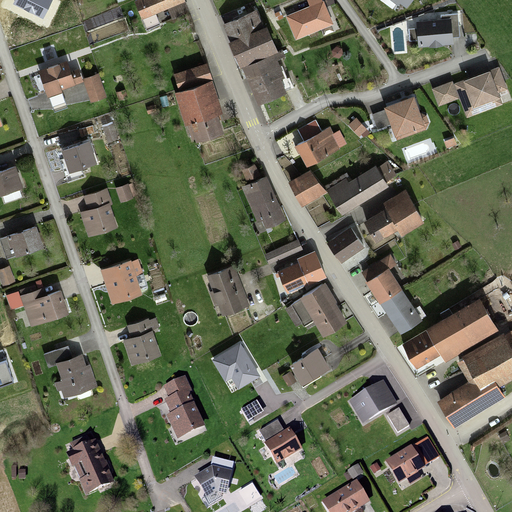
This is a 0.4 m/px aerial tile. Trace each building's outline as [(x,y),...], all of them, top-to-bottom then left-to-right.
[(51,0),(16,0),(14,4),(43,18),(51,0)] [(135,0),(142,19),(156,14),(182,5),(180,0),(135,0)] [(306,0),(309,7),(286,16),(295,40),(333,25),(324,1),(323,1),(321,0),(306,0)] [(389,0),(398,6),(400,4),(406,9),(412,0),(389,0)] [(159,24),(156,14),(142,19),(145,28),(159,24)] [(256,14),(225,27),(243,71),(245,70),(271,59),(274,58),(256,14)] [(441,19),(416,21),(417,28),(409,29),(410,41),(418,41),(418,48),(429,47),(429,48),(436,48),(443,47),(443,46),(453,45),(452,38),(460,37),(458,14),(440,15),(441,19)] [(287,96),(271,59),(245,70),(261,107),(287,96)] [(40,72),(49,98),(84,86),(79,71),(71,74),(67,63),(40,72)] [(462,81),(454,84),(459,99),(466,118),(502,104),(498,93),(508,90),(499,67),(488,71),(489,73),(463,83),(462,81)] [(176,79),(181,94),(212,84),(207,69),(176,79)] [(88,82),(96,108),(110,103),(101,77),(88,82)] [(438,107),(459,99),(454,84),(453,81),(432,89),(438,107)] [(181,94),(177,95),(188,128),(193,127),(218,118),(223,117),(212,84),(181,94)] [(125,92),(119,94),(121,100),(127,98),(125,92)] [(384,110),(372,114),(377,129),(390,125),(395,138),(396,138),(397,140),(426,130),(429,123),(426,116),(420,113),(414,97),(384,108),(384,110)] [(218,118),(193,127),(199,145),(224,136),(218,118)] [(356,118),(348,125),(359,137),(367,130),(356,118)] [(297,130),(304,142),(322,132),(315,120),(297,130)] [(113,128),(104,132),(108,143),(117,140),(113,128)] [(304,142),(295,146),(306,168),(340,150),(339,148),(347,144),(340,130),(334,133),(330,128),(322,132),(304,142)] [(87,145),(63,153),(71,174),(95,166),(87,145)] [(243,174),(250,188),(262,182),(255,168),(243,174)] [(372,169),(329,193),(341,214),(384,190),(372,169)] [(14,171),(0,175),(0,196),(21,190),(14,171)] [(310,171),(287,183),(301,208),(327,193),(310,171)] [(250,188),(243,191),(259,224),(268,230),(285,222),(266,180),(262,182),(250,188)] [(130,186),(117,190),(121,204),(134,200),(130,186)] [(84,201),(88,214),(110,208),(106,195),(84,201)] [(385,212),(398,234),(400,238),(421,226),(418,221),(425,217),(414,199),(408,203),(403,195),(382,207),(385,212)] [(88,214),(82,216),(88,238),(116,230),(110,208),(88,214)] [(385,212),(364,224),(376,246),(398,234),(385,212)] [(342,263),(364,248),(351,229),(329,244),(342,263)] [(32,230),(9,238),(15,255),(16,259),(40,251),(32,230)] [(0,242),(6,258),(15,255),(9,238),(0,241),(0,242)] [(296,240),(265,254),(270,264),(301,251),(296,240)] [(316,254),(299,262),(301,266),(308,281),(310,286),(326,278),(316,254)] [(368,286),(389,273),(396,269),(389,258),(362,275),(368,286)] [(103,273),(112,304),(141,295),(136,279),(143,277),(138,262),(103,273)] [(0,268),(0,286),(1,289),(14,285),(8,266),(0,268)] [(289,290),(308,281),(301,266),(282,274),(289,290)] [(233,269),(210,278),(226,315),(248,305),(233,269)] [(389,273),(368,286),(381,307),(401,294),(389,273)] [(497,280),(474,294),(477,299),(500,284),(497,280)] [(323,287),(303,300),(314,317),(327,337),(347,324),(323,287)] [(22,298),(37,293),(36,288),(20,293),(22,298)] [(37,293),(22,298),(32,327),(66,316),(59,295),(48,298),(46,290),(37,293)] [(419,323),(401,294),(381,307),(399,336),(419,323)] [(479,299),(426,330),(441,355),(445,363),(498,332),(479,299)] [(297,328),(314,317),(303,300),(286,311),(297,328)] [(129,328),(133,340),(152,334),(158,332),(155,322),(149,324),(148,322),(129,328)] [(416,370),(441,355),(426,330),(402,345),(416,370)] [(511,380),(511,330),(504,335),(503,333),(462,358),(463,360),(457,364),(468,383),(473,380),(479,391),(482,389),(492,406),(505,398),(500,388),(511,380)] [(133,340),(125,343),(133,368),(160,359),(152,334),(133,340)] [(240,339),(212,356),(225,378),(231,374),(238,386),(260,373),(240,339)] [(3,350),(0,350),(0,384),(14,379),(3,350)] [(318,352),(292,367),(304,387),(330,372),(318,352)] [(86,373),(80,358),(56,367),(62,382),(58,384),(61,393),(65,391),(68,397),(95,387),(89,372),(86,373)] [(468,383),(437,401),(453,429),(492,406),(482,389),(479,391),(473,380),(468,383)] [(165,390),(170,403),(189,396),(191,394),(186,382),(165,390)] [(383,382),(349,403),(363,426),(397,406),(383,382)] [(166,405),(171,419),(194,409),(189,396),(170,403),(166,405)] [(257,399),(241,409),(247,420),(264,410),(257,399)] [(171,419),(168,420),(178,442),(204,432),(194,409),(171,419)] [(399,410),(387,417),(397,435),(409,428),(399,410)] [(265,441),(264,442),(277,463),(302,448),(289,426),(284,430),(277,419),(259,430),(265,441)] [(505,430),(499,433),(504,442),(510,439),(505,430)] [(411,444),(385,460),(399,482),(406,478),(410,484),(422,477),(418,471),(425,466),(424,465),(439,456),(427,436),(412,445),(411,444)] [(94,445),(68,457),(87,496),(112,484),(94,445)] [(211,465),(194,475),(207,496),(216,491),(226,494),(234,461),(213,456),(211,465)] [(377,462),(369,467),(373,473),(381,469),(377,462)] [(348,471),(343,474),(347,480),(352,477),(353,479),(364,472),(358,463),(347,470),(348,471)] [(357,478),(321,500),(328,511),(351,511),(370,501),(357,478)]
